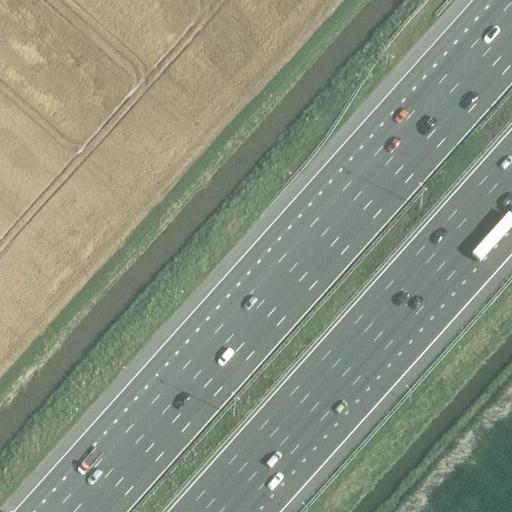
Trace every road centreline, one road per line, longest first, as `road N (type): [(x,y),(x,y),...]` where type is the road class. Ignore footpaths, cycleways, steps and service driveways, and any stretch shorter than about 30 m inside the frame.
road 1 (motorway): [(511,33),(83,511)]
road 2 (motorway): [(211,511),(511,177)]
